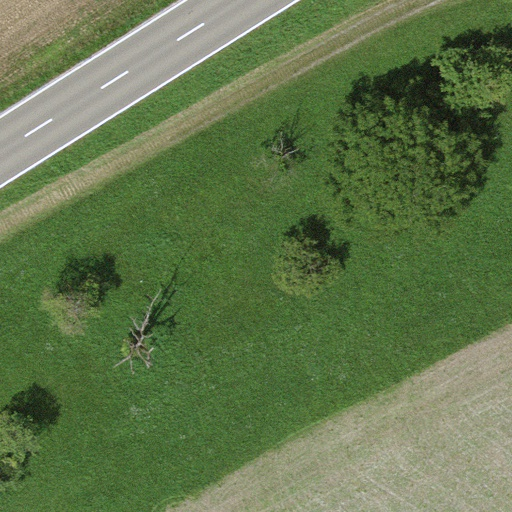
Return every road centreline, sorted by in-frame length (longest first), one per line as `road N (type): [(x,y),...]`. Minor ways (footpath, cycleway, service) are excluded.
road 1 (track): [(0,239),(391,19),(446,0)]
road 2 (tertiary): [(0,159),(253,0)]
